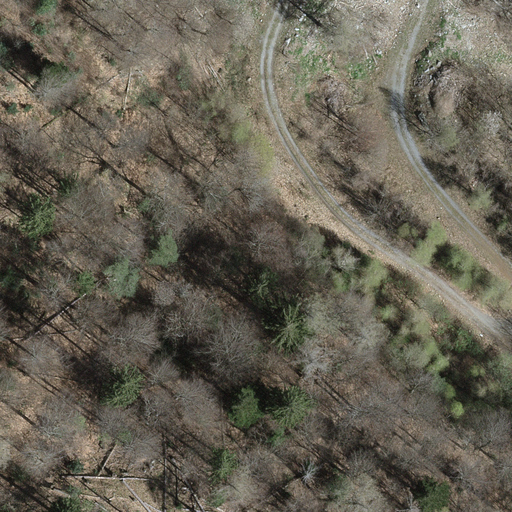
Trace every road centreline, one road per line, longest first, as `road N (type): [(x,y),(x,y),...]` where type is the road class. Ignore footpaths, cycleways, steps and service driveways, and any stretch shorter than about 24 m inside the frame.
road 1 (track): [(288,0),(269,54),(277,157),(511,339)]
road 2 (track): [(511,271),(404,169),(384,72),(418,0)]
